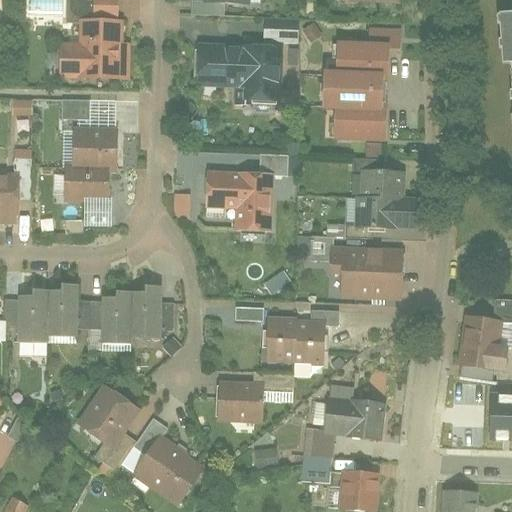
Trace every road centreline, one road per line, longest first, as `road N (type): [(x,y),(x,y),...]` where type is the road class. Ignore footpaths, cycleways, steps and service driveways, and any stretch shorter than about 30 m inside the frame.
road 1 (residential): [(448,0),(445,222),(417,467)]
road 2 (residential): [(153,0),(152,228)]
road 3 (residential): [(152,228),(175,240),(191,265),(194,339),(184,380)]
road 4 (residential): [(152,228),(107,253),(0,253)]
